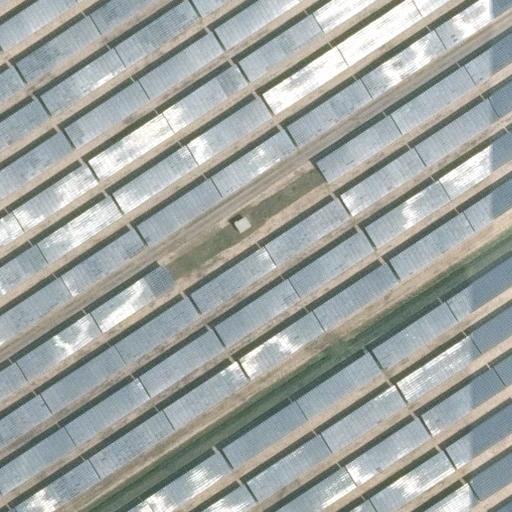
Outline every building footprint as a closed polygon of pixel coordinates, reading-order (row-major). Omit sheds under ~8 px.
[(227,0),(188,0),(187,1),(199,19),(227,0)] [(173,35),(195,21),(183,4),(162,18),(173,35)] [(222,50),(261,26),(251,9),(212,32),(222,50)] [(182,50),(191,69),(218,58),(210,38),(182,50)] [(245,80),(282,62),(273,45),(236,63),(245,80)] [(36,52),(13,66),(24,85),(48,71),(36,52)] [(0,77),(0,100),(20,89),(10,71),(0,77)] [(222,79),(234,92),(242,84),(230,71),(222,79)] [(45,113),(76,99),(69,82),(37,96),(45,113)] [(249,130),(266,119),(258,105),(240,115),(249,130)] [(72,148),(112,126),(102,109),(62,130),(72,148)] [(97,182),(130,163),(118,144),(86,163),(97,182)] [(69,205),(93,181),(78,166),(54,189),(69,205)] [(393,167),(336,196),(346,216),(403,187),(393,167)] [(109,199),(109,200),(64,225),(73,242),(158,197),(148,178),(109,199)] [(335,202),(304,222),(315,239),(346,219),(335,202)] [(240,236),(250,229),(244,220),(233,227),(240,236)] [(337,272),(369,252),(358,234),(325,254),(337,272)] [(220,275),(187,297),(200,316),(232,294),(220,275)] [(153,388),(290,311),(279,292),(266,299),(266,322),(262,315),(252,320),(248,312),(244,312),(133,374),(140,374),(140,386),(136,379),(117,390),(106,390),(106,421),(116,421),(116,414),(128,407),(122,396),(134,389),(155,389),(161,400),(170,395),(184,388),(153,388)] [(140,323),(151,345),(196,322),(185,300),(140,323)] [(381,371),(441,332),(429,313),(368,352),(381,371)]
